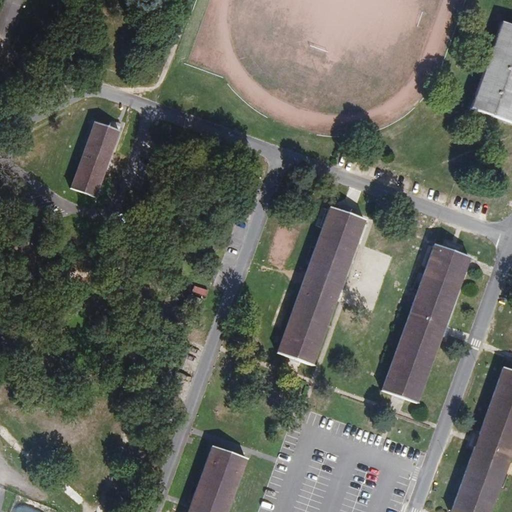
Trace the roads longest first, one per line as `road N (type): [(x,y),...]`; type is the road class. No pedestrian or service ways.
road 1 (unclassified): [(0,56),(511,238)]
road 2 (unclassified): [(413,511),(511,239)]
